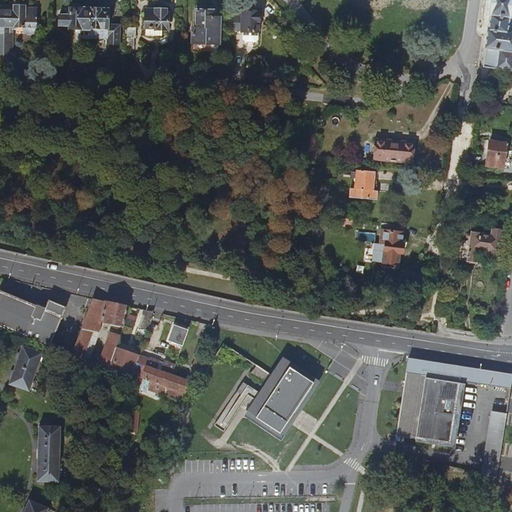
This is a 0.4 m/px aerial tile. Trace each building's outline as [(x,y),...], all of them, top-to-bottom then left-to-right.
[(511,0),(484,0),(482,21),(482,22),(483,24),(483,25),(483,27),(482,29),(481,29),(479,30),(479,31),(480,33),(482,34),(484,34),(486,35),(483,54),(479,88),(494,90),(496,69),(511,71),(511,0)] [(36,24),(36,8),(24,8),(22,6),(16,6),(14,9),(10,7),(4,7),(3,23),(3,26),(16,26),(23,27),(23,33),(25,33),(26,35),(31,35),(32,33),(33,33),(34,33),(34,27),(36,24)] [(167,30),(168,13),(165,13),(165,9),(164,9),(163,7),(159,6),(157,8),(157,10),(155,10),(155,15),(145,15),(145,35),(163,35),(163,30),(167,30)] [(218,38),(219,17),(212,17),(212,7),(195,7),(195,28),(190,28),(190,52),(210,52),(212,52),(213,51),(215,50),(216,49),(217,47),(218,45),(218,43),(218,41),(218,38)] [(90,29),(90,10),(70,9),(69,16),(63,17),(63,27),(69,27),(69,30),(79,30),(90,31),(90,29)] [(108,29),(108,10),(90,10),(90,29),(108,29)] [(258,33),(259,12),(240,12),(240,17),(231,17),(231,30),(240,30),(240,32),(242,32),(257,33),(258,33)] [(136,38),(136,29),(127,28),(127,39),(134,39),(136,38)] [(257,41),(257,33),(242,32),(242,41),(244,43),(254,43),(257,41)] [(11,57),(13,35),(3,34),(3,55),(4,55),(4,57),(11,57)] [(185,60),(176,60),(177,75),(185,75),(185,60)] [(318,161),(322,136),(313,135),(308,160),(318,161)] [(376,160),(414,164),(416,145),(378,141),(376,160)] [(504,169),(509,143),(491,141),(487,166),(504,169)] [(375,205),(377,195),(373,194),(376,173),(356,171),(353,192),(350,191),(348,201),(375,205)] [(401,245),(404,228),(386,225),(383,247),(386,247),(385,255),(401,257),(404,255),(405,250),(403,246),(401,245)] [(498,260),(503,231),(492,230),(491,235),(472,232),(471,234),(469,234),(468,234),(467,235),(466,237),(466,238),(467,239),(468,239),(471,240),(470,243),(460,241),(458,256),(457,261),(477,265),(478,257),(498,260)] [(0,326),(10,330),(23,300),(0,290),(0,326)] [(89,363),(100,331),(102,321),(106,301),(93,298),(72,356),(89,363)] [(51,347),(64,316),(45,309),(23,300),(10,330),(51,347)] [(64,316),(67,307),(49,300),(45,309),(64,316)] [(128,312),(129,306),(115,303),(106,301),(102,321),(125,326),(128,312)] [(449,315),(450,307),(439,306),(438,314),(449,315)] [(148,329),(154,312),(149,311),(147,316),(143,314),(141,321),(143,322),(142,327),(148,329)] [(135,328),(138,314),(128,312),(125,326),(135,328)] [(168,340),(183,345),(190,327),(174,322),(168,340)] [(109,371),(117,348),(121,336),(111,334),(101,368),(109,371)] [(29,390),(43,353),(24,346),(10,383),(29,390)] [(130,380),(131,381),(139,356),(117,348),(109,371),(130,380)] [(194,379),(203,357),(198,355),(190,377),(194,379)] [(321,380),(282,355),(269,375),(255,365),(248,376),(262,384),(259,390),(244,380),(207,433),(224,443),(240,419),(278,442),(321,380)] [(172,375),(176,365),(165,361),(164,364),(160,363),(160,362),(150,358),(150,360),(139,356),(131,381),(141,385),(144,375),(152,378),(149,386),(164,392),(165,390),(167,386),(168,386),(172,375)] [(458,400),(461,380),(466,381),(468,367),(409,358),(397,434),(451,443),(456,414),(461,414),(463,401),(458,400)] [(477,383),(479,369),(468,367),(466,381),(477,383)] [(501,387),(504,373),(479,369),(477,383),(501,387)] [(511,388),(511,385),(511,373),(504,373),(501,387),(511,388)] [(182,400),(189,381),(172,375),(168,386),(167,386),(165,390),(170,392),(169,395),(182,400)] [(138,391),(141,385),(131,381),(130,380),(129,388),(138,391)] [(122,433),(137,436),(141,411),(126,409),(122,433)] [(504,436),(508,413),(492,410),(482,474),(497,477),(504,436)] [(58,482),(60,427),(40,426),(38,481),(58,482)] [(46,511),(48,508),(30,500),(24,511),(46,511)]
